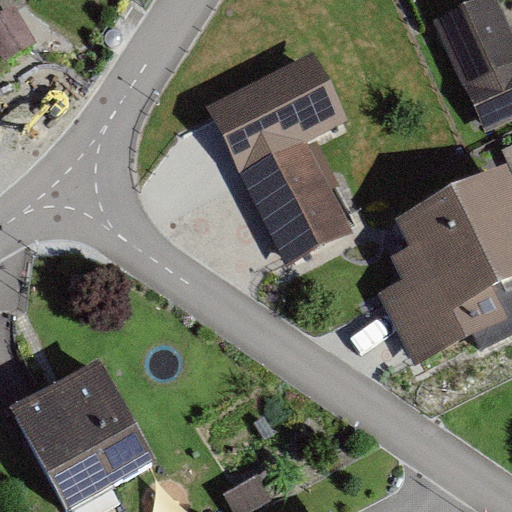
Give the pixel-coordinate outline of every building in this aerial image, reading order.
[(479,0),(434,23),(491,135),(511,124),(511,35),(494,0),(479,0)] [(0,19),(0,55),(4,64),(35,47),(16,11),(0,19)] [(314,73),(219,120),(244,171),(339,124),(314,73)] [(413,365),(511,319),(511,312),(502,290),(511,285),(511,148),(502,153),(508,167),(397,219),(412,251),(392,260),(404,284),(380,295),(413,365)] [(251,185),(291,264),(345,236),(306,158),(251,185)] [(98,362),(10,412),(67,511),(73,511),(157,465),(98,362)] [(226,498),(233,511),(255,511),(272,503),(259,480),(226,498)]
